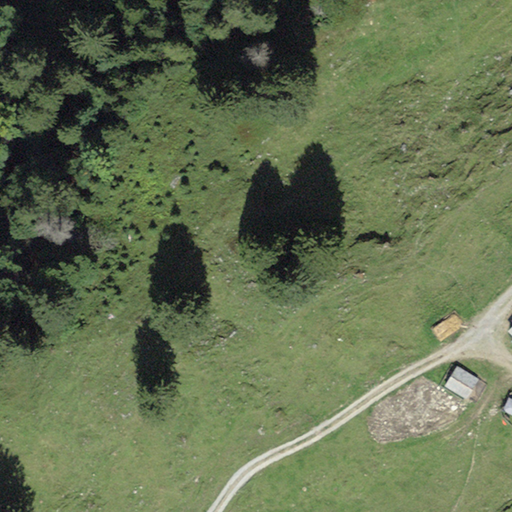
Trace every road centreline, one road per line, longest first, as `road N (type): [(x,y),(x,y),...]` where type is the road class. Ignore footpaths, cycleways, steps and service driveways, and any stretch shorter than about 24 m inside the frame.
road 1 (track): [(511,302),(477,334),(245,473),(214,511)]
road 2 (track): [(277,454),(315,457),(440,438),(471,419),(511,370)]
